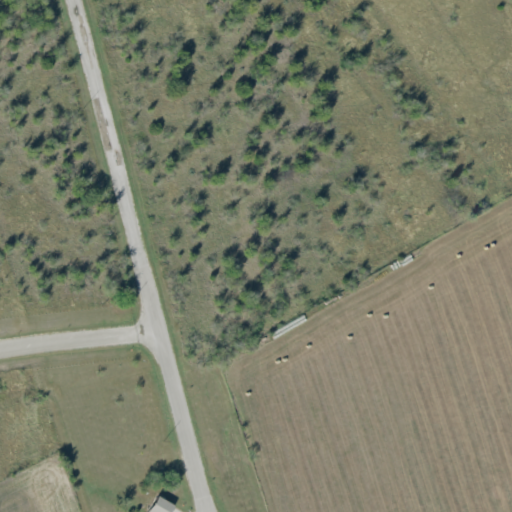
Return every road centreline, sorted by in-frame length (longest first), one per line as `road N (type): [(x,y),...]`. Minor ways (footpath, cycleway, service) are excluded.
road 1 (residential): [(72,0),(204,511)]
road 2 (residential): [(0,360),(155,312)]
